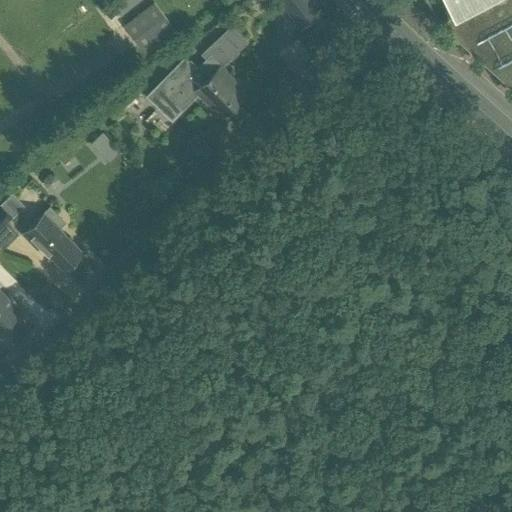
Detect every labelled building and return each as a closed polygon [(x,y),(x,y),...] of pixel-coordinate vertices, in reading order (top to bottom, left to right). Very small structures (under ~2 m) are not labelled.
[(106,0),(120,16),(140,0),(106,0)] [(278,0),(288,13),(305,0),(278,0)] [(511,0),(484,0),(439,24),(501,81),(511,90),(511,0)] [(154,3),(124,26),(135,41),(143,51),(146,48),(149,52),(160,43),(161,42),(158,39),(162,36),(165,39),(170,35),(168,32),(173,27),(154,3)] [(207,57),(197,67),(233,102),(235,100),(240,101),(243,97),(244,91),(246,89),(222,66),(247,40),(229,24),(202,52),(207,57)] [(183,54),(146,91),(173,117),(180,110),(197,93),(220,115),(222,114),(227,113),(231,109),(231,105),(233,102),(197,67),(193,64),(183,54)] [(107,139),(102,134),(91,144),(96,150),(107,139)] [(193,146),(181,158),(188,164),(200,152),(193,146)] [(44,178),(44,183),(47,187),(53,188),(57,184),(58,179),(54,174),(48,174),(44,178)] [(51,203),(21,233),(35,247),(38,244),(62,268),(71,260),(75,260),(79,255),(80,251),(81,250),(57,225),(65,217),(51,203)] [(0,225),(10,215),(0,204),(0,225)] [(0,329),(0,330),(19,311),(0,291),(0,329)]
